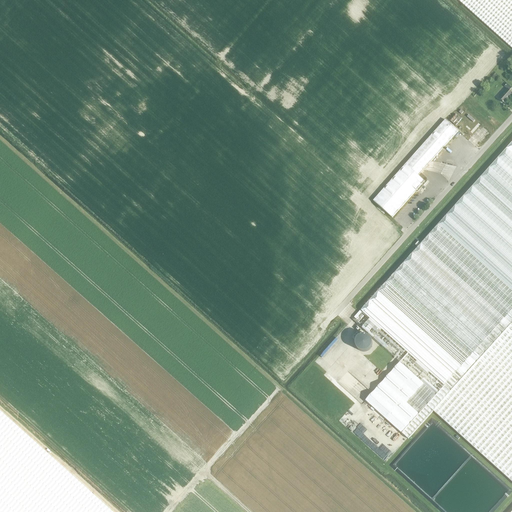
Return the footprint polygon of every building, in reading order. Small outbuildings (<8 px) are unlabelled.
[(511,0),(457,0),(511,48),(511,0)] [(498,98),(502,102),(503,103),(505,104),(511,95),(511,92),(510,91),(511,88),(511,87),(508,85),(507,83),(504,86),(507,89),(498,98)] [(455,126),(461,119),(456,114),(450,121),(455,126)] [(421,173),(424,170),(432,161),(458,131),(448,122),(445,120),(376,198),(373,201),(392,218),(395,215),(414,194),(415,192),(425,182),(419,176),(421,173)] [(511,142),(421,244),(361,310),(370,319),(362,328),(400,362),(366,400),(402,433),(445,385),(451,391),(510,324),(511,325),(511,142)] [(112,511),(0,411),(0,511),(112,511)]
